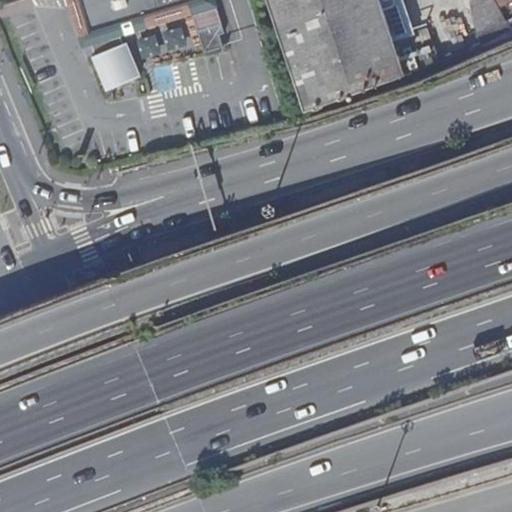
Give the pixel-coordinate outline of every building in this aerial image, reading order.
[(76,0),(90,43),(97,41),(125,32),(198,9),(197,7),(214,1),(213,0),(76,0)] [(266,0),(279,35),(282,44),(287,60),(290,73),(292,72),(305,114),(404,78),(376,0),(266,0)] [(474,18),(485,49),(511,39),(511,32),(494,0),(474,0),(472,2),(474,18)] [(511,0),(494,0),(511,32),(511,0)] [(218,8),(193,15),(204,52),(224,48),(219,35),(224,33),(218,8)] [(145,76),(125,32),(97,41),(116,87),(145,76)]
